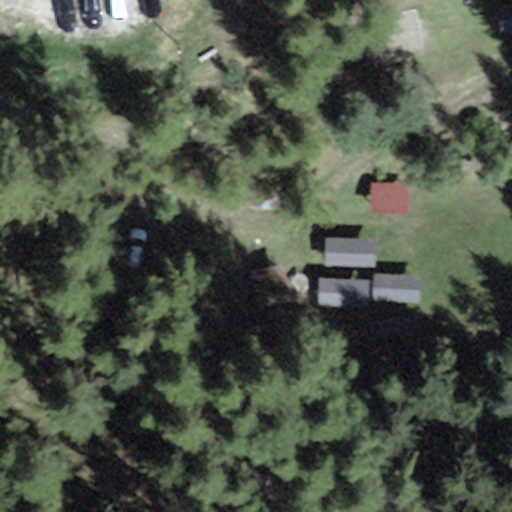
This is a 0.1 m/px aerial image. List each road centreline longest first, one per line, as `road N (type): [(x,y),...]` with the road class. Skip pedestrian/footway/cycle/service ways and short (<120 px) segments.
road 1 (track): [(299,231),(206,221),(140,192),(0,190)]
road 2 (track): [(203,0),(380,0)]
